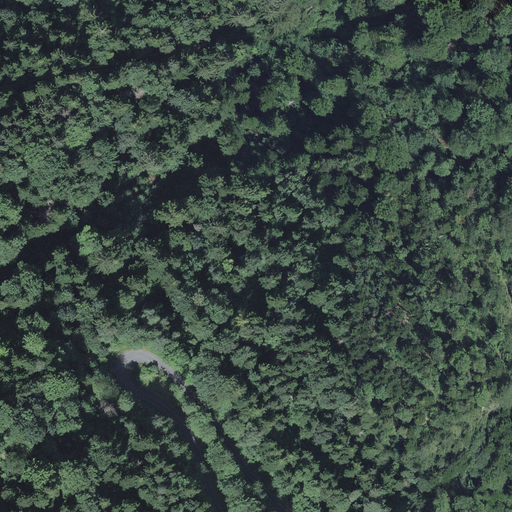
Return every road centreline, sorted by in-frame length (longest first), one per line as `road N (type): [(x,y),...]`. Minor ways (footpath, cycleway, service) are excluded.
road 1 (track): [(286,511),(192,392),(169,369),(138,357),(131,373),(184,427),(221,511)]
road 2 (track): [(181,511),(173,477),(151,442),(67,379),(33,335),(39,318),(54,320),(130,361)]
road 3 (track): [(0,453),(91,484),(132,511)]
